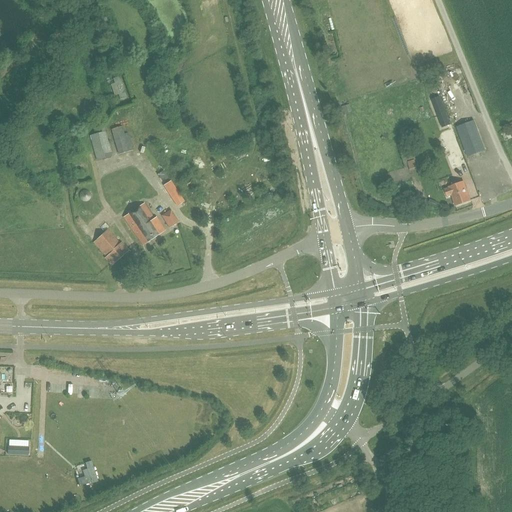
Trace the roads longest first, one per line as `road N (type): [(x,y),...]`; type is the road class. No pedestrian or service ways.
road 1 (unclassified): [(20,295),(176,294),(220,283),(323,235)]
road 2 (tertiary): [(75,328),(200,329),(337,309)]
road 3 (tertiary): [(334,292),(75,328)]
road 4 (primary): [(265,0),(323,235)]
road 5 (primary): [(347,228),(288,0)]
road 6 (primary): [(320,410),(273,451),(132,511)]
road 7 (primary): [(180,511),(300,456),(339,420)]
road 8 (unclassified): [(511,341),(361,441)]
road 9 (unclassified): [(347,228),(444,222),(511,203)]
road 10 (primary): [(511,238),(358,287)]
road 11 (primary): [(359,304),(511,258)]
